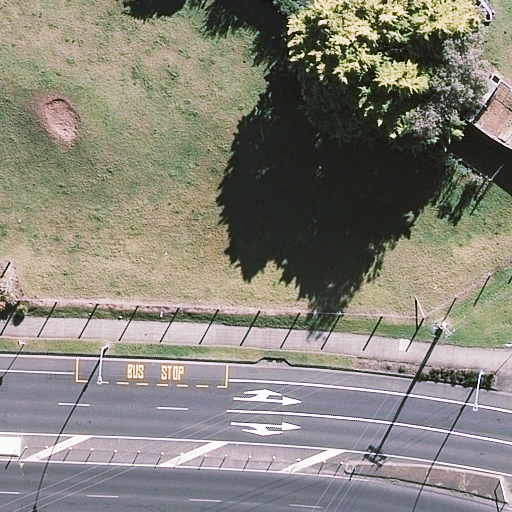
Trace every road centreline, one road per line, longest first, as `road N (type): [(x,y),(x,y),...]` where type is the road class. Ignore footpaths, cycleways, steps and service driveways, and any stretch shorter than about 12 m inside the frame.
road 1 (secondary): [(0,402),(362,420),(511,443)]
road 2 (secondary): [(352,511),(0,493)]
